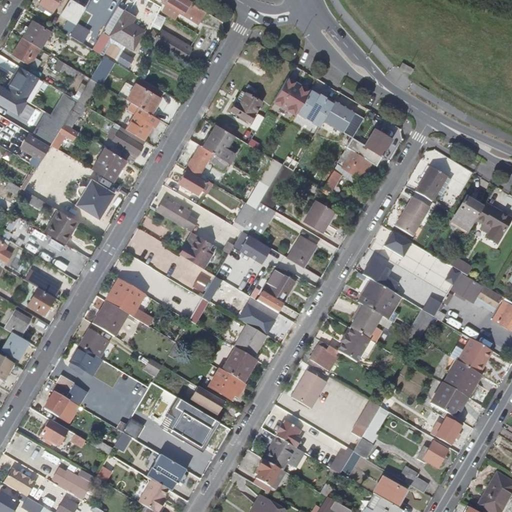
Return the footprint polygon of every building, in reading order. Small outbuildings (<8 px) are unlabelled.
[(51,14),(59,0),(40,0),(37,6),(51,14)] [(70,0),(66,0),(59,12),(76,23),(81,26),(90,12),(70,0)] [(107,23),(120,1),(118,0),(109,0),(103,10),(107,12),(102,20),(107,23)] [(190,3),(185,0),(168,0),(168,1),(184,11),(184,12),(188,15),(188,16),(193,19),(194,18),(199,21),(204,13),(189,4),(190,3)] [(108,36),(132,50),(144,30),(131,22),(135,17),(123,10),(108,36)] [(39,48),(40,49),(50,32),(32,21),(22,38),(39,48)] [(155,26),(149,37),(155,40),(160,33),(161,34),(163,30),(155,26)] [(155,40),(187,59),(191,52),(187,50),(189,46),(163,30),(161,34),(160,33),(155,40)] [(39,48),(22,38),(11,55),(29,65),(39,48)] [(402,63),(399,68),(400,69),(403,71),(407,73),(410,75),(414,70),(402,63)] [(36,77),(18,66),(5,89),(23,99),(36,77)] [(43,81),(36,77),(23,99),(30,104),(43,81)] [(288,78),(274,101),(296,115),(297,114),(310,91),(300,85),(299,88),(293,84),(295,82),(288,78)] [(162,92),(140,79),(127,101),(136,107),(150,115),(160,98),(159,97),(162,92)] [(242,90),(230,110),(249,121),(261,101),(242,90)] [(311,90),(310,91),(297,114),(319,127),(323,120),(333,103),(311,90)] [(63,123),(71,109),(76,101),(62,93),(49,115),(63,123)] [(82,104),(76,101),(71,109),(76,113),(82,104)] [(351,137),(363,119),(334,101),(333,103),(323,120),(351,137)] [(158,120),(155,118),(150,115),(136,107),(132,113),(135,114),(125,130),(142,140),(151,126),(153,127),(158,120)] [(44,141),(49,145),(63,123),(49,115),(45,112),(32,134),(44,141)] [(256,132),(264,118),(258,115),(250,129),(256,132)] [(234,136),(216,125),(203,147),(221,158),(227,148),(234,136)] [(374,128),(364,145),(381,155),(391,139),(374,128)] [(142,140),(125,130),(124,133),(117,130),(112,138),(118,142),(116,145),(120,147),(122,144),(126,147),(120,157),(124,160),(131,164),(137,153),(141,147),(139,145),(142,140)] [(49,145),(44,141),(40,147),(28,139),(23,147),(41,158),(49,145)] [(254,148),(265,154),(269,148),(258,142),(254,148)] [(375,165),(381,155),(364,145),(358,155),(371,163),(375,165)] [(120,157),(104,148),(91,170),(102,176),(111,182),(124,160),(120,157)] [(221,158),(230,164),(235,154),(227,148),(221,158)] [(456,200),(473,173),(435,149),(430,157),(435,160),(431,165),(450,177),(442,191),(456,200)] [(190,158),(187,164),(199,172),(206,158),(196,152),(192,159),(190,158)] [(361,179),(371,163),(358,155),(351,152),(342,168),(361,179)] [(268,186),(273,177),(281,164),(274,160),(261,182),(268,186)] [(293,171),(281,164),(273,177),(286,184),(293,171)] [(413,190),(429,199),(443,175),(428,165),(413,190)] [(214,172),(206,168),(202,174),(210,179),(214,172)] [(185,170),(178,183),(196,193),(203,180),(185,170)] [(322,188),(330,192),(339,176),(331,171),(322,188)] [(259,200),(272,208),(286,184),(273,177),(268,186),(259,200)] [(73,207),(96,221),(113,193),(90,179),(73,207)] [(23,190),(19,197),(41,211),(45,206),(47,207),(49,205),(23,190)] [(465,233),(473,219),(481,205),(464,195),(448,222),(465,233)] [(394,225),(409,234),(427,206),(409,196),(401,210),(403,211),(394,225)] [(162,214),(190,230),(196,220),(187,215),(189,212),(173,203),(172,205),(162,200),(157,208),(163,212),(162,214)] [(272,208),(259,200),(255,208),(246,224),(261,232),(275,210),(272,208)] [(315,200),(303,219),(322,230),(333,211),(315,200)] [(481,205),(473,219),(489,229),(484,237),(495,243),(509,218),(483,202),(481,205)] [(241,231),(246,224),(255,208),(250,205),(237,228),(241,231)] [(45,233),(64,244),(68,237),(67,236),(75,221),(58,211),(45,233)] [(27,231),(24,227),(27,225),(20,215),(7,224),(17,238),(27,231)] [(463,237),(465,233),(448,222),(445,226),(463,237)] [(382,245),(401,255),(409,241),(390,230),(382,245)] [(211,243),(197,234),(188,249),(183,246),(179,254),(202,267),(212,251),(208,249),(211,243)] [(240,249),(261,263),(270,248),(248,235),(240,249)] [(0,265),(2,267),(10,254),(3,250),(7,241),(0,236),(0,265)] [(310,265),(320,249),(307,242),(298,258),(310,265)] [(438,258),(429,253),(426,258),(435,263),(436,261),(438,258)] [(452,254),(447,263),(451,265),(453,266),(457,257),(452,254)] [(370,278),(391,291),(397,282),(386,276),(380,272),(383,266),(370,257),(361,272),(370,278)] [(460,270),(466,274),(471,265),(457,257),(453,266),(458,269),(460,270)] [(118,278),(134,288),(136,289),(145,294),(150,297),(154,290),(141,282),(150,268),(139,261),(136,266),(132,263),(125,276),(121,273),(118,278)] [(215,275),(219,268),(215,265),(211,272),(215,275)] [(457,269),(458,269),(453,266),(451,265),(444,278),(451,282),(458,271),(458,270),(457,270),(457,269)] [(380,272),(386,276),(390,269),(383,266),(380,272)] [(472,299),(482,283),(466,274),(460,270),(450,287),(455,289),(465,295),(472,299)] [(263,304),(278,312),(283,304),(280,302),(293,281),(276,271),(264,292),(268,295),(263,304)] [(27,282),(54,298),(58,291),(43,282),(44,280),(32,274),(27,282)] [(201,298),(206,300),(219,277),(215,275),(201,298)] [(147,315),(136,309),(145,294),(136,289),(134,288),(118,278),(108,296),(125,306),(126,306),(123,311),(128,314),(143,323),(147,315)] [(378,314),(385,318),(398,295),(391,291),(379,283),(370,278),(356,301),(361,304),(378,314)] [(416,291),(424,295),(431,285),(422,280),(416,291)] [(481,299),(488,287),(482,283),(472,299),(471,301),(478,304),(479,302),(481,299)] [(501,301),(504,297),(488,287),(481,299),(494,307),(498,299),(501,301)] [(463,298),(465,295),(455,289),(453,292),(463,298)] [(43,315),(52,299),(37,290),(28,306),(43,315)] [(441,300),(445,303),(451,293),(447,290),(441,300)] [(8,300),(19,307),(23,299),(13,293),(8,300)] [(430,314),(432,315),(435,310),(440,302),(428,295),(421,308),(430,314)] [(511,301),(504,297),(501,301),(491,319),(509,330),(511,324),(511,301)] [(492,309),(494,307),(481,299),(479,302),(492,309)] [(123,311),(107,302),(94,324),(114,336),(128,314),(123,311)] [(378,314),(361,304),(348,327),(349,327),(364,336),(378,314)] [(262,308),(257,317),(263,321),(269,312),(262,308)] [(419,337),(432,315),(430,314),(421,308),(407,331),(410,332),(419,337)] [(435,310),(432,315),(435,316),(440,319),(443,314),(435,310)] [(443,319),(452,325),(458,315),(449,310),(443,319)] [(4,328),(11,333),(17,336),(28,319),(14,311),(4,328)] [(263,321),(257,317),(251,326),(267,335),(273,326),(271,325),(276,316),(269,312),(263,321)] [(235,348),(251,357),(264,335),(248,326),(235,348)] [(364,336),(349,327),(335,349),(355,360),(368,338),(364,336)] [(89,330),(80,346),(92,353),(95,354),(98,356),(107,341),(89,330)] [(414,345),(419,337),(410,332),(406,340),(414,345)] [(17,336),(11,333),(1,350),(17,359),(28,343),(17,336)] [(455,359),(477,372),(482,364),(479,362),(488,348),(477,341),(469,336),(455,359)] [(335,349),(319,339),(308,357),(324,366),(335,349)] [(92,359),(95,354),(92,353),(80,346),(71,361),(71,362),(69,365),(79,371),(81,368),(86,370),(93,374),(98,366),(97,366),(99,363),(92,359)] [(222,370),(241,381),(254,359),(251,357),(235,348),(222,370)] [(490,349),(488,348),(479,362),(482,364),(490,349)] [(12,363),(0,356),(0,379),(1,381),(12,363)] [(477,372),(455,359),(442,381),(463,394),(466,396),(476,380),(479,374),(477,372)] [(222,370),(219,369),(209,386),(230,399),(234,393),(241,381),(222,370)] [(305,406),(320,379),(303,369),(288,396),(305,406)] [(55,383),(68,390),(71,384),(72,383),(60,375),(55,383)] [(466,396),(469,398),(479,382),(476,380),(466,396)] [(245,384),(241,381),(234,393),(238,396),(245,384)] [(443,410),(451,414),(463,394),(442,381),(429,401),(443,410)] [(53,392),(63,397),(68,390),(55,383),(51,390),(53,392)] [(75,387),(71,384),(68,390),(63,397),(66,399),(68,400),(75,387)] [(192,399),(217,414),(225,401),(199,386),(192,399)] [(63,397),(53,392),(43,408),(50,413),(55,404),(57,405),(58,403),(62,406),(66,399),(63,397)] [(385,394),(378,405),(381,406),(388,396),(385,394)] [(366,426),(378,405),(373,402),(361,423),(366,426)] [(443,410),(440,414),(440,415),(444,418),(441,424),(437,421),(430,432),(450,444),(463,422),(451,414),(443,410)] [(216,426),(197,415),(186,434),(204,445),(216,426)] [(283,419),(274,434),(293,446),(294,446),(299,438),(295,435),(292,434),(296,427),(283,419)] [(66,429),(49,420),(40,435),(56,445),(66,429)] [(115,443),(123,448),(130,437),(121,432),(115,443)] [(204,445),(186,434),(183,438),(202,449),(204,445)] [(293,446),(274,434),(269,442),(271,443),(262,457),(280,468),(293,446)] [(418,455),(437,466),(447,449),(431,440),(424,451),(422,450),(418,455)] [(358,454),(352,450),(347,457),(341,467),(340,469),(347,473),(358,454)] [(347,457),(339,452),(334,460),(340,463),(338,465),(341,467),(347,457)] [(145,477),(151,480),(167,490),(171,492),(176,483),(177,484),(179,482),(182,484),(187,476),(183,474),(186,470),(159,454),(154,462),(155,462),(152,468),(151,467),(145,477)] [(251,481),(264,489),(277,468),(260,458),(255,468),(257,469),(251,481)] [(402,480),(422,491),(427,483),(415,475),(417,472),(404,465),(401,471),(406,474),(402,480)] [(11,468),(3,482),(27,496),(35,482),(11,468)] [(75,496),(81,500),(90,484),(67,471),(58,487),(67,492),(75,496)] [(79,476),(91,483),(93,478),(81,471),(79,476)] [(490,511),(497,511),(511,487),(511,481),(496,472),(477,504),(490,511)] [(372,492),(374,493),(380,497),(393,505),(404,487),(382,475),(372,492)] [(167,490),(151,480),(138,502),(146,507),(155,511),(157,511),(163,504),(160,502),(167,490)] [(71,501),(75,496),(67,492),(64,497),(71,501)] [(1,493),(0,493),(0,511),(11,511),(17,503),(1,493)] [(281,511),(284,508),(258,493),(248,510),(252,511),(281,511)] [(380,497),(374,493),(366,506),(372,510),(380,497)] [(325,495),(314,511),(324,511),(330,504),(342,511),(346,511),(349,509),(325,495)] [(393,505),(380,497),(372,510),(371,511),(396,511),(399,508),(393,505)] [(73,511),(76,507),(65,500),(57,511),(73,511)]
